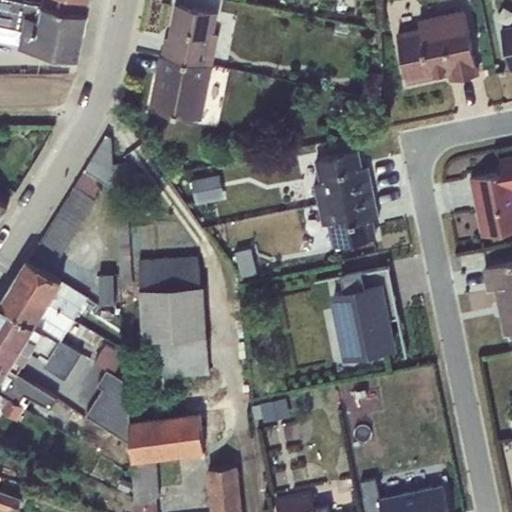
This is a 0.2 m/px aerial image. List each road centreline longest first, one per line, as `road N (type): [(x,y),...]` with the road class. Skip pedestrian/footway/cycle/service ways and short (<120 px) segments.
road 1 (residential): [(490,511),(414,146),(511,124)]
road 2 (residential): [(98,102),(216,269),(228,303),(256,511)]
road 3 (residential): [(0,270),(98,102)]
